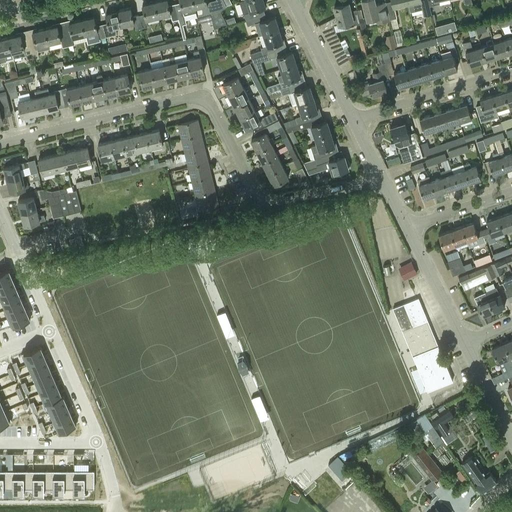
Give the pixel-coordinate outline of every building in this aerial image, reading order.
[(167,0),(159,0),(155,1),(158,16),(164,15),(170,13),(171,18),(172,21),(178,19),(175,6),(170,7),(167,0)] [(181,5),(175,6),(178,19),(183,38),(186,38),(183,24),(186,24),(185,18),(184,15),(195,12),(192,0),(179,0),(181,3),(181,5)] [(206,0),(192,0),(195,12),(196,11),(197,15),(212,11),(211,3),(207,4),(207,2),(206,0)] [(245,20),(260,15),(257,9),(263,7),(266,6),(263,0),(244,0),(239,2),(245,20)] [(378,23),(390,20),(386,2),(376,5),(374,0),(361,0),(367,20),(376,18),(378,23)] [(408,4),(406,0),(392,0),(393,1),(386,2),(390,20),(397,18),(394,7),(408,4)] [(406,0),(408,4),(421,1),(425,18),(433,16),(430,6),(428,0),(406,0)] [(144,14),(139,15),(142,28),(148,26),(146,19),(158,16),(155,1),(142,4),(144,14)] [(345,22),(346,26),(360,23),(356,9),(351,10),(349,2),(334,6),(338,24),(345,22)] [(131,7),(118,10),(122,25),(134,22),(136,29),(142,28),(139,15),(133,17),(131,7)] [(108,22),(102,23),(105,37),(117,34),(116,27),(122,25),(118,10),(105,13),(108,22)] [(216,28),(228,25),(225,19),(221,11),(212,13),(216,28)] [(260,22),(264,35),(279,30),(275,16),(261,20),(260,15),(245,20),(247,26),(260,22)] [(94,16),(81,19),(85,34),(97,31),(99,38),(105,37),(102,23),(96,25),(94,16)] [(500,27),(509,25),(507,18),(498,20),(500,27)] [(65,32),(69,46),(74,44),(72,37),(85,34),(81,19),(68,22),(71,31),(65,32)] [(321,30),(332,25),(330,19),(319,25),(321,30)] [(452,20),(433,25),(435,33),(454,28),(452,20)] [(477,33),(487,31),(485,24),(475,27),(477,33)] [(57,25),(45,28),(49,44),(61,40),(63,47),(69,46),(65,32),(60,34),(57,25)] [(321,30),(324,36),(335,30),(332,25),(321,30)] [(29,42),(33,58),(39,57),(37,47),(49,44),(45,28),(33,31),(35,40),(29,42)] [(250,54),(252,59),(277,50),(275,44),(283,41),(279,30),(264,35),(267,46),(261,48),(261,50),(250,54)] [(338,36),(335,30),(324,36),(327,41),(338,36)] [(393,33),(385,34),(387,48),(395,47),(393,33)] [(435,36),(436,44),(452,41),(450,33),(435,36)] [(8,37),(12,52),(13,58),(25,55),(26,60),(33,58),(29,42),(23,43),(21,34),(8,37)] [(498,35),(500,41),(493,43),(498,57),(509,53),(505,39),(503,34),(498,35)] [(204,46),(203,43),(201,35),(195,36),(198,48),(204,46)] [(327,41),(330,47),(341,41),(338,36),(327,41)] [(12,52),(8,37),(0,38),(0,62),(6,61),(5,54),(12,52)] [(343,47),(341,41),(330,47),(332,52),(343,47)] [(486,60),(481,47),(473,50),(470,41),(463,43),(469,65),(486,60)] [(493,43),(481,47),(486,60),(498,57),(493,43)] [(332,52),(335,58),(346,52),(343,47),(332,52)] [(277,57),(281,69),(297,64),(292,51),(278,55),(277,50),(252,59),(252,61),(264,58),(264,60),(277,57)] [(188,59),(191,75),(204,72),(199,51),(193,52),(194,57),(188,59)] [(346,52),(335,58),(338,63),(349,58),(346,52)] [(130,63),(127,53),(120,54),(123,65),(130,63)] [(441,59),(445,73),(457,69),(453,55),(441,59)] [(164,65),(167,80),(179,78),(175,62),(174,56),(169,58),(170,63),(164,65)] [(338,63),(340,68),(351,63),(349,58),(338,63)] [(191,75),(188,59),(175,62),(179,78),(191,75)] [(445,73),(441,59),(429,62),(434,76),(445,73)] [(372,95),(387,91),(383,79),(389,76),(385,62),(378,64),(381,73),(374,75),(376,81),(368,83),(368,82),(359,85),(362,95),(371,93),(372,95)] [(434,76),(429,62),(418,66),(422,80),(434,76)] [(241,75),(249,71),(248,71),(253,69),(250,63),(238,68),(241,75)] [(343,74),(347,72),(354,68),(351,63),(340,68),(343,74)] [(297,64),(281,69),(283,74),(279,75),(278,77),(280,82),(278,82),(265,87),(269,93),(275,91),(280,89),(280,90),(296,85),(294,78),(300,76),(297,64)] [(167,80),(164,65),(151,68),(155,83),(167,80)] [(406,69),(410,84),(422,80),(418,66),(406,69)] [(155,83),(151,68),(139,71),(143,86),(155,83)] [(354,68),(347,72),(353,83),(360,79),(354,68)] [(410,84),(406,69),(394,73),(398,87),(410,84)] [(127,73),(115,76),(118,92),(131,89),(127,73)] [(103,79),(107,95),(118,92),(115,76),(103,79)] [(223,84),(229,95),(243,88),(238,76),(223,84)] [(94,98),(107,95),(103,79),(91,82),(94,98)] [(15,85),(14,80),(4,82),(11,98),(18,96),(15,85)] [(91,82),(78,85),(82,101),(94,98),(91,82)] [(82,101),(78,85),(66,88),(70,104),(82,101)] [(294,91),(298,104),(314,99),(309,86),(297,90),(296,85),(280,90),(282,95),(294,91)] [(40,89),(45,111),(59,108),(55,92),(49,93),(48,87),(40,89)] [(249,99),(243,88),(229,95),(235,106),(249,99)] [(36,97),(28,98),(32,114),(45,111),(40,89),(34,91),(36,97)] [(511,89),(503,93),(508,106),(509,112),(511,110),(511,89)] [(0,104),(8,103),(5,90),(0,91),(0,104)] [(492,96),(496,110),(508,106),(503,93),(492,96)] [(496,110),(492,96),(480,100),(484,114),(496,110)] [(32,114),(28,98),(18,101),(22,116),(32,114)] [(235,106),(240,117),(255,110),(249,99),(235,106)] [(314,99),(298,104),(302,115),(295,117),(297,123),(298,124),(313,119),(311,113),(318,111),(314,99)] [(455,108),(459,122),(471,118),(467,104),(455,108)] [(448,126),(459,122),(455,108),(443,112),(448,126)] [(260,121),(255,110),(240,117),(246,129),(260,122),(262,126),(278,118),(274,111),(261,118),(262,120),(260,121)] [(431,115),(436,129),(448,126),(443,112),(431,115)] [(436,129),(431,115),(419,119),(424,133),(436,129)] [(298,124),(297,123),(286,127),(288,132),(299,128),(299,130),(311,126),(316,139),(331,134),(327,120),(315,124),(313,119),(298,124)] [(178,125),(181,139),(201,134),(198,120),(178,125)] [(276,127),(281,124),(279,120),(266,126),(269,132),(277,128),(276,127)] [(401,147),(404,145),(410,144),(411,148),(411,147),(415,159),(423,156),(415,132),(409,134),(405,123),(390,127),(395,144),(401,147)] [(502,123),(492,126),(494,132),(504,129),(502,123)] [(159,129),(146,132),(150,148),(162,145),(159,129)] [(146,132),(134,135),(138,151),(150,148),(146,132)] [(251,139),(257,151),(271,144),(266,132),(251,139)] [(476,132),(469,134),(471,140),(477,138),(476,132)] [(492,135),(495,142),(505,138),(503,132),(492,135)] [(205,148),(201,134),(181,139),(185,153),(205,148)] [(314,158),(328,154),(326,148),(335,145),(333,140),(331,134),(316,139),(317,143),(310,145),(312,152),(314,158)] [(134,135),(122,138),(126,154),(138,151),(134,135)] [(487,144),(495,142),(492,135),(483,138),(483,139),(476,141),(479,149),(488,146),(487,144)] [(464,136),(457,138),(459,144),(466,141),(464,136)] [(122,138),(110,141),(114,156),(126,154),(122,138)] [(447,148),(454,145),(452,140),(445,142),(447,148)] [(114,156),(110,141),(98,144),(102,159),(114,156)] [(257,151),(262,162),(277,155),(271,144),(257,151)] [(433,146),(435,152),(442,150),(440,144),(433,146)] [(467,144),(457,147),(460,154),(470,150),(467,144)] [(87,146),(76,149),(79,165),(91,162),(87,146)] [(460,154),(457,147),(447,151),(450,157),(460,154)] [(188,167),(208,162),(205,148),(185,153),(188,167)] [(76,149),(63,152),(66,168),(79,165),(76,149)] [(341,150),(328,154),(314,158),(303,162),(307,170),(318,167),(317,164),(323,163),(324,168),(331,166),(333,173),(348,168),(344,156),(343,156),(341,150)] [(511,166),(511,154),(511,153),(505,155),(503,151),(498,152),(504,170),(511,166)] [(63,152),(50,155),(54,171),(66,168),(63,152)] [(493,173),(504,170),(498,152),(493,154),(494,159),(489,161),(493,173)] [(445,153),(435,156),(437,163),(447,159),(445,153)] [(54,171),(50,155),(39,158),(42,174),(54,171)] [(262,162),(268,173),(283,166),(277,155),(262,162)] [(437,163),(435,156),(425,159),(427,166),(437,163)] [(31,173),(33,172),(38,171),(34,159),(28,160),(31,173)] [(423,161),(416,164),(410,166),(413,174),(425,169),(423,161)] [(7,179),(22,175),(21,169),(24,168),(23,162),(4,167),(7,179)] [(188,167),(192,181),(212,176),(208,162),(188,167)] [(463,165),(469,182),(481,178),(476,165),(471,167),(469,162),(463,165)] [(469,182),(463,165),(452,169),(458,186),(469,182)] [(288,177),(283,166),(268,173),(274,185),(288,177)] [(300,181),(307,178),(302,167),(295,171),(300,181)] [(458,186),(452,169),(440,172),(446,190),(458,186)] [(446,190),(440,172),(442,177),(431,181),(435,194),(446,190)] [(22,175),(7,179),(10,192),(25,188),(22,175)] [(192,181),(195,195),(215,190),(212,176),(192,181)] [(409,176),(404,179),(409,190),(415,187),(409,176)] [(435,194),(431,181),(430,181),(429,176),(417,180),(423,198),(435,194)] [(53,194),(52,190),(42,188),(38,189),(41,199),(47,197),(50,205),(60,203),(57,193),(53,194)] [(72,190),(68,191),(73,212),(81,210),(76,189),(72,190)] [(219,204),(215,190),(195,195),(199,209),(219,204)] [(68,191),(66,191),(62,192),(67,213),(73,212),(68,191)] [(62,192),(59,193),(57,193),(60,203),(62,215),(67,213),(62,192)] [(18,200),(21,212),(36,208),(33,196),(18,200)] [(62,215),(60,203),(50,205),(53,217),(62,215)] [(36,208),(21,212),(24,224),(44,219),(43,215),(38,216),(36,208)] [(511,219),(510,213),(498,217),(503,231),(511,228),(511,219)] [(503,231),(498,217),(486,221),(489,228),(484,230),(486,234),(489,243),(495,241),(493,235),(503,231)] [(461,226),(469,246),(474,244),(472,239),(478,236),(481,244),(486,243),(483,235),(482,230),(477,232),(473,222),(461,226)] [(450,230),(455,245),(457,250),(469,246),(461,226),(450,230)] [(455,245),(450,230),(438,235),(444,249),(455,245)] [(72,250),(78,249),(75,237),(69,238),(72,250)] [(472,259),(475,267),(491,260),(488,253),(472,259)] [(490,263),(491,264),(496,276),(503,273),(501,267),(511,262),(511,257),(511,256),(490,263)] [(453,275),(465,270),(460,257),(448,261),(453,275)] [(417,273),(416,271),(411,262),(401,268),(406,278),(417,273)] [(496,276),(491,264),(475,270),(478,277),(485,274),(488,279),(496,276)] [(0,271),(0,282),(12,277),(8,268),(0,271)] [(478,277),(475,270),(458,277),(461,284),(478,277)] [(0,282),(0,291),(16,285),(12,277),(0,282)] [(16,285),(0,291),(0,294),(3,301),(19,293),(16,285)] [(496,288),(486,293),(494,311),(505,306),(500,294),(499,294),(496,288)] [(6,309),(23,302),(19,293),(3,301),(6,309)] [(494,311),(486,293),(475,298),(478,304),(477,304),(482,316),(494,311)] [(27,310),(23,302),(6,309),(10,317),(27,310)] [(414,355),(416,360),(427,390),(453,381),(438,345),(427,320),(414,326),(404,304),(393,308),(414,355)] [(30,319),(27,310),(10,317),(13,326),(30,319)] [(251,323),(256,322),(256,318),(248,320),(251,331),(258,330),(257,326),(252,327),(251,323)] [(511,375),(511,360),(504,342),(492,347),(498,362),(507,358),(508,361),(507,361),(510,369),(502,373),(505,378),(511,375)] [(23,352),(28,362),(45,355),(40,345),(23,352)] [(49,365),(45,355),(28,362),(32,372),(49,365)] [(238,361),(239,368),(243,373),(249,371),(247,365),(244,359),(238,361)] [(37,382),(53,375),(49,365),(32,372),(37,382)] [(41,392),(58,385),(53,375),(37,382),(41,392)] [(45,402),(63,394),(62,394),(58,385),(41,392),(45,402)] [(46,402),(50,411),(67,404),(63,394),(45,402),(45,403),(46,402)] [(67,404),(50,411),(55,421),(72,414),(67,404)] [(429,416),(443,436),(453,429),(448,421),(455,416),(448,406),(439,413),(437,411),(429,416)] [(5,411),(0,412),(0,425),(10,421),(5,411)] [(72,414),(55,421),(59,432),(76,425),(72,414)] [(496,445),(494,441),(496,440),(492,432),(490,434),(489,432),(482,436),(489,449),(496,445)] [(432,481),(443,472),(423,447),(412,456),(432,481)] [(342,479),(348,474),(351,471),(339,458),(337,456),(328,464),(342,479)] [(473,458),(472,456),(462,464),(477,484),(476,485),(482,492),(496,482),(491,474),(487,477),(477,463),(478,462),(475,457),(473,458)] [(262,469),(242,471),(243,484),(263,482),(262,469)] [(0,493),(4,494),(4,488),(12,488),(12,494),(13,494),(13,470),(3,470),(3,473),(0,473),(0,493)] [(13,470),(13,494),(24,494),(24,488),(33,488),(33,494),(33,470),(23,470),(23,473),(13,473),(13,470)] [(33,470),(33,494),(44,494),(44,488),(53,488),(53,494),(53,470),(43,470),(43,473),(34,473),(34,470),(33,470)] [(53,470),(53,494),(65,494),(65,488),(73,488),(73,494),(74,494),(74,470),(64,470),(64,473),(54,473),(54,470),(53,470)] [(74,470),(74,494),(85,494),(85,488),(94,488),(94,470),(84,470),(84,473),(74,473),(74,470)] [(463,480),(465,477),(458,471),(455,474),(463,480)]
